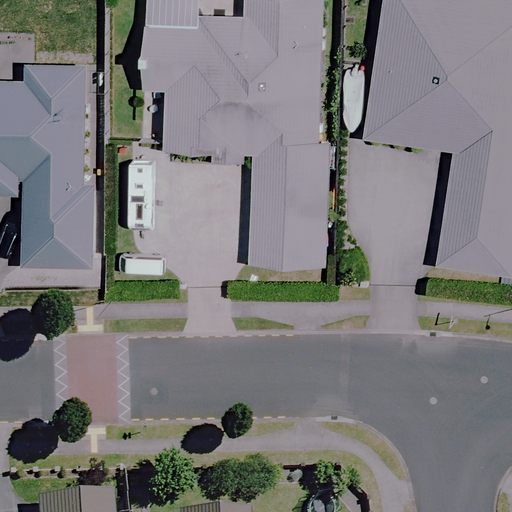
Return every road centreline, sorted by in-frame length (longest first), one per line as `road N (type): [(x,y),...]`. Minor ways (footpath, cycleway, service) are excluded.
road 1 (residential): [(0,384),(462,387)]
road 2 (residential): [(462,387),(464,511)]
